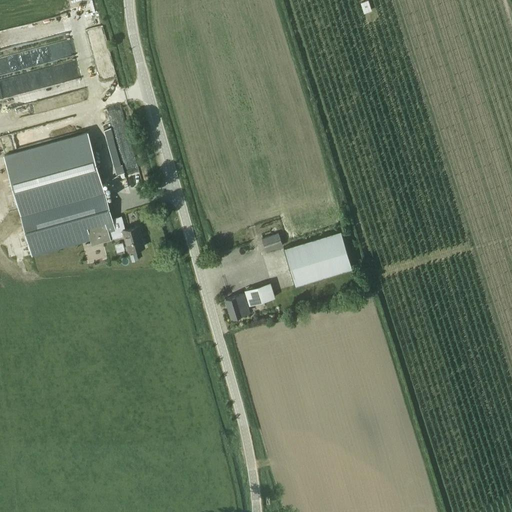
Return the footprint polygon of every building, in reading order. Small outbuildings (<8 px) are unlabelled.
[(364,12),(372,9),(369,0),(367,0),(361,2),(364,12)] [(40,88),(77,79),(68,45),(71,44),(70,40),(23,51),(28,69),(35,67),(37,77),(40,88)] [(109,234),(112,233),(116,231),(89,132),(6,155),(32,255),(90,239),(91,245),(111,240),(109,234)] [(115,166),(122,165),(116,137),(109,138),(115,166)] [(122,230),(116,231),(112,233),(113,239),(125,235),(129,250),(144,246),(138,225),(122,230)] [(283,247),(295,286),(352,268),(341,230),(283,247)] [(262,238),(264,246),(266,251),(283,246),(279,233),(262,238)] [(116,243),(118,250),(126,249),(125,241),(116,243)] [(244,290),(249,305),(275,297),(270,282),(244,290)] [(225,299),(230,317),(249,312),(243,293),(225,299)]
